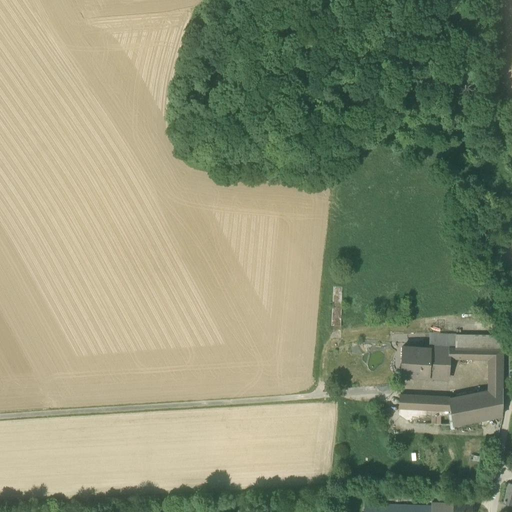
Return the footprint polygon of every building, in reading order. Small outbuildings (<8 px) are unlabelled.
[(429,346),(429,349),(403,347),(401,376),(428,378),(447,379),(448,359),(448,348),(455,348),(455,335),(431,333),(429,346)] [(500,338),(455,335),(455,348),(502,348),(500,338)] [(448,359),(488,359),(502,359),(502,348),(455,348),(448,348),(448,359)] [(488,359),(488,379),(502,379),(502,359),(488,359)] [(488,379),(488,391),(502,388),(502,379),(488,379)] [(488,391),(450,398),(450,410),(453,426),(500,417),(501,417),(502,389),(502,388),(488,391)] [(447,411),(450,410),(450,398),(400,396),(400,407),(447,411)] [(511,484),(508,483),(503,504),(511,506),(511,484)] [(452,511),(453,504),(431,503),(431,502),(424,501),(424,506),(415,505),(414,511),(452,511)] [(453,502),(453,504),(452,511),(471,511),(472,503),(453,502)]
